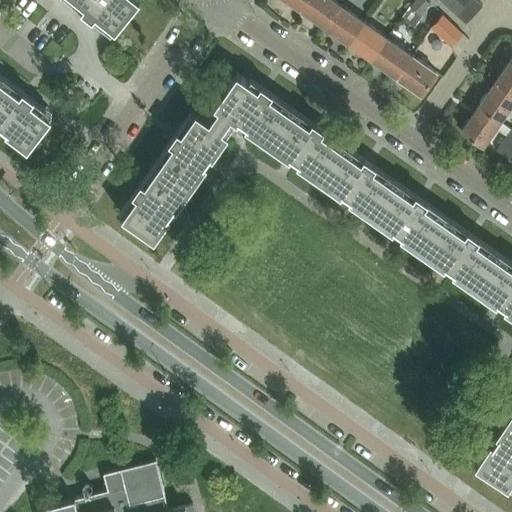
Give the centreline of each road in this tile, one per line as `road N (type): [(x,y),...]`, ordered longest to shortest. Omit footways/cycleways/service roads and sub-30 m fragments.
road 1 (primary): [(0,239),(376,511)]
road 2 (primary): [(416,511),(91,276)]
road 3 (residential): [(469,511),(152,283)]
road 4 (residential): [(11,286),(325,511)]
road 5 (residential): [(152,283),(62,217),(206,0)]
road 6 (residential): [(410,140),(220,0)]
road 7 (residential): [(410,140),(503,5)]
road 8 (residential): [(511,210),(410,140)]
